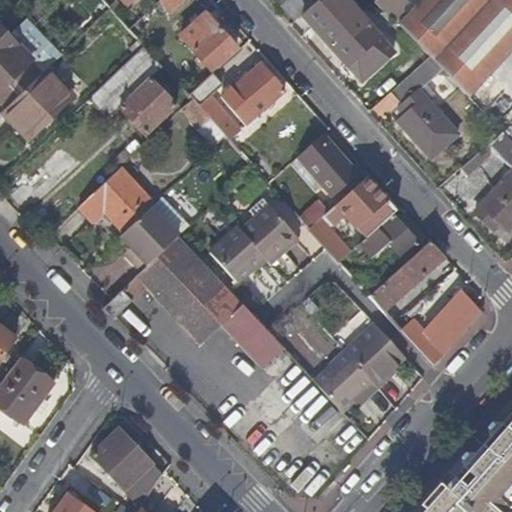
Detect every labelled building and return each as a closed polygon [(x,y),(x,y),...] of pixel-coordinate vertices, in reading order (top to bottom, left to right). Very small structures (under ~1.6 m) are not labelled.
[(161,0),(157,4),(167,16),(185,0),(161,0)] [(292,0),(284,8),(296,21),(317,2),(314,0),(292,0)] [(332,47),(347,33),(341,27),(348,20),(340,12),(348,4),(351,8),(360,0),(359,0),(324,0),(305,18),(332,47)] [(379,0),(378,2),(398,22),(415,3),(412,0),(379,0)] [(511,0),(418,0),(415,3),(398,22),(431,57),(432,58),(444,70),(469,97),(492,73),(511,51),(511,0)] [(207,14),(182,37),(211,71),(237,48),(207,14)] [(341,27),(347,33),(354,27),(348,20),(341,27)] [(0,90),(31,61),(0,27),(0,90)] [(89,98),(100,109),(155,56),(145,45),(89,98)] [(151,79),(164,67),(155,56),(100,109),(109,118),(120,107),(147,135),(177,106),(151,79)] [(420,91),(444,70),(432,58),(393,93),(410,112),(399,122),(431,158),(458,134),(420,91)] [(241,99),(232,107),(248,125),(285,92),(257,59),(229,85),(241,99)] [(43,73),(31,61),(0,90),(0,104),(5,110),(43,73)] [(72,98),(46,71),(43,73),(5,110),(3,112),(28,138),(72,98)] [(222,85),(213,75),(190,96),(193,99),(210,118),(226,136),(230,139),(243,127),(213,94),(222,85)] [(199,129),(210,118),(193,99),(182,109),(199,129)] [(199,129),(215,146),(226,136),(210,118),(199,129)] [(511,141),(503,132),(490,144),(511,167),(511,172),(475,213),(502,237),(511,226),(511,141)] [(358,173),(324,134),(300,155),(334,195),(358,173)] [(495,157),(487,147),(462,170),(470,179),(495,157)] [(106,211),(125,232),(152,207),(155,204),(122,168),(81,207),(94,222),(106,211)] [(397,211),(367,177),(330,210),(325,214),(334,223),(346,213),(367,237),(394,214),(397,211)] [(237,223),(210,249),(240,282),(268,257),(271,261),(299,235),(262,195),(248,207),(255,214),(241,227),(237,223)] [(319,198),(299,216),(310,228),(322,218),(325,214),(330,210),(319,198)] [(180,236),(152,207),(125,232),(121,237),(131,248),(137,254),(131,260),(130,261),(141,272),(180,236)] [(420,243),(394,214),(367,237),(361,243),(367,251),(364,254),(369,260),(390,242),(404,258),(420,243)] [(351,251),(322,218),(310,228),(340,261),(351,251)] [(263,367),(284,348),(235,295),(180,236),(141,272),(122,290),(133,300),(148,286),(202,344),(223,324),(263,367)] [(385,311),(446,257),(431,241),(370,295),(385,311)] [(125,254),(131,260),(137,254),(131,248),(125,254)] [(246,281),(254,297),(272,289),(265,273),(246,281)] [(310,296),(274,330),(309,367),(337,342),(316,320),(325,312),(310,296)] [(462,314),(471,323),(481,311),(473,303),(462,314)] [(471,323),(462,314),(459,311),(449,320),(445,316),(435,325),(441,331),(452,344),(471,323)] [(444,353),(432,340),(415,321),(403,331),(434,365),(444,353)] [(375,324),(314,380),(343,412),(355,401),(363,393),(368,398),(389,378),(385,373),(404,355),(375,324)] [(0,357),(16,337),(0,325),(0,357)] [(452,344),(441,331),(432,340),(444,353),(452,344)] [(54,383),(20,358),(0,384),(0,405),(24,423),(54,383)] [(359,406),(368,398),(363,393),(355,401),(359,406)] [(511,412),(501,425),(491,423),(487,428),(493,434),(472,458),(465,452),(461,457),(463,467),(445,487),(441,483),(421,505),(426,509),(423,511),(511,511),(511,507),(511,412)] [(127,491),(142,507),(165,475),(121,428),(93,456),(126,490),(127,491)] [(93,500),(101,487),(73,467),(65,479),(93,500)] [(55,511),(97,511),(74,491),(55,511)]
